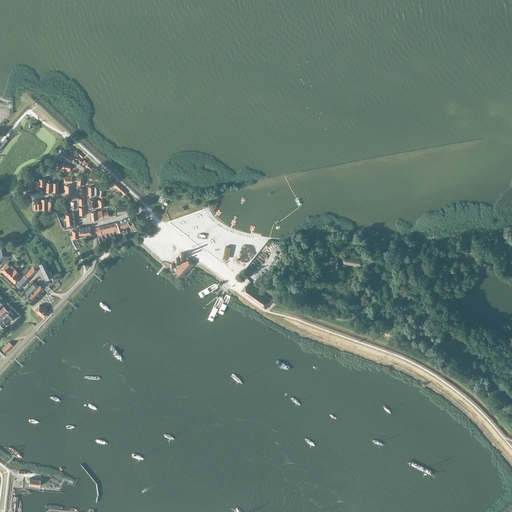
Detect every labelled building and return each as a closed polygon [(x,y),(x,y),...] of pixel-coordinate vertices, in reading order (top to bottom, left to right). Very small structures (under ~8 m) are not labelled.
[(0,150),(0,151),(8,142),(8,141),(6,138),(0,145),(0,150)] [(60,168),(62,169),(62,170),(64,171),(65,170),(69,172),(71,166),(64,164),(63,165),(57,162),(54,168),(59,170),(60,168)] [(91,171),(94,167),(89,162),(85,166),(87,167),(85,168),(89,171),(90,170),(91,171)] [(33,181),(33,188),(43,189),(43,186),(45,186),(46,179),(39,179),(39,181),(33,181)] [(127,192),(117,182),(114,186),(119,191),(124,195),(127,192)] [(94,195),(99,195),(99,197),(103,197),(103,191),(99,191),(99,187),(94,187),(94,195)] [(96,199),(89,199),(90,209),(92,208),(92,209),(95,209),(95,208),(96,208),(97,208),(96,199)] [(64,220),(67,220),(67,227),(73,226),(72,213),(66,214),(66,215),(64,215),(64,220)] [(130,217),(123,220),(126,228),(134,224),(130,217)] [(123,232),(124,231),(123,229),(126,228),(123,220),(116,223),(118,231),(118,232),(122,231),(122,233),(123,233),(123,232)] [(0,263),(2,262),(3,263),(11,256),(4,249),(3,250),(0,247),(0,263)] [(190,269),(195,264),(194,264),(195,263),(193,261),(192,261),(188,258),(183,262),(179,267),(175,271),(182,278),(186,273),(190,269)] [(51,277),(53,276),(50,271),(49,272),(44,261),(38,264),(45,280),(48,279),(49,281),(52,279),(51,277)] [(0,271),(7,277),(10,280),(14,284),(21,276),(17,273),(18,272),(14,269),(15,269),(14,268),(11,265),(10,264),(8,262),(2,268),(0,271)] [(33,266),(24,275),(22,277),(15,285),(20,289),(27,282),(29,280),(37,270),(33,266)] [(28,297),(31,300),(43,288),(39,285),(37,288),(32,284),(24,292),(28,297)] [(244,294),(261,306),(264,308),(265,308),(266,309),(273,300),(252,285),(250,288),(249,288),(249,287),(245,285),(240,291),(244,294)] [(47,309),(43,305),(41,307),(39,305),(34,310),(43,318),(47,314),(48,313),(46,311),(47,309)] [(5,315),(0,318),(0,324),(3,328),(16,316),(9,310),(5,315)] [(2,349),(6,353),(13,346),(9,342),(2,349)] [(28,485),(39,487),(40,479),(29,478),(29,481),(28,485)]
